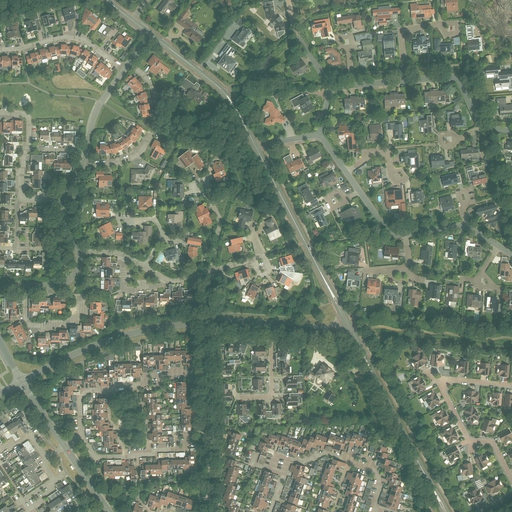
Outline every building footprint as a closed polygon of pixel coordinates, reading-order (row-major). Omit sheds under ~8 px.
[(176,6),(172,3),(171,2),(172,0),(164,0),(157,10),(163,15),(168,8),(172,11),(176,6)] [(204,35),(197,29),(196,29),(193,27),(193,26),(187,21),(185,20),(189,14),(187,13),(196,0),(191,0),(184,10),(183,10),(175,22),(186,30),(184,33),(188,37),(189,36),(198,43),(204,35)] [(231,0),(218,0),(218,1),(230,10),(235,3),(231,0)] [(445,0),(444,0),(445,5),(445,6),(446,6),(446,11),(457,10),(456,0),(445,0)] [(272,2),(264,3),(265,7),(267,19),(270,22),(271,23),(271,24),(274,27),(274,26),(275,27),(276,32),(277,32),(278,32),(278,34),(280,36),(283,33),(283,32),(283,31),(284,31),(283,23),(281,22),(280,21),(281,20),(278,18),(277,18),(274,15),(273,11),(272,2)] [(416,14),(416,18),(431,17),(430,10),(426,10),(426,7),(418,8),(418,4),(410,5),(410,12),(412,12),(412,15),(416,14)] [(373,17),(377,16),(377,22),(382,21),(382,25),(385,25),(385,21),(390,21),(389,17),(390,17),(390,15),(401,14),(400,8),(390,9),(390,6),(378,7),(378,10),(372,11),(373,17)] [(73,8),(63,10),(67,25),(72,24),(71,20),(76,19),(73,8)] [(28,32),(37,30),(38,30),(36,24),(40,23),(39,19),(40,18),(39,15),(38,15),(36,10),(29,12),(31,21),(25,23),(28,32)] [(84,19),(82,22),(83,24),(85,24),(86,24),(87,23),(91,26),(90,27),(91,28),(93,30),(94,30),(100,22),(100,21),(99,19),(97,20),(96,19),(98,17),(94,13),(92,16),(91,15),(91,13),(86,10),(84,12),(85,13),(83,15),(84,16),(83,18),(84,19)] [(360,23),(359,14),(336,18),(337,25),(353,22),(354,28),(357,27),(358,29),(363,28),(362,23),(360,23)] [(49,15),(41,17),(44,28),(51,26),(51,25),(57,23),(55,15),(49,17),(49,15)] [(316,25),(314,25),(311,26),(312,32),(317,31),(317,29),(322,29),(323,38),(328,37),(327,28),(329,27),(328,20),(316,22),(316,25)] [(8,32),(6,33),(8,39),(14,37),(16,37),(16,39),(20,37),(18,27),(20,27),(20,26),(19,23),(18,21),(9,24),(10,27),(9,28),(7,28),(8,32)] [(103,25),(98,32),(102,34),(101,35),(107,39),(111,34),(114,36),(118,31),(117,30),(113,27),(112,27),(110,29),(107,27),(107,28),(103,25)] [(473,25),(466,26),(468,52),(479,51),(482,51),(481,39),(481,38),(478,38),(474,38),(473,30),(475,29),(473,25)] [(239,45),(242,41),(244,42),(251,33),(244,28),(240,33),(238,32),(232,40),(239,45)] [(120,35),(117,39),(115,37),(111,42),(118,47),(120,45),(125,48),(131,39),(126,36),(124,38),(120,35)] [(294,41),(290,36),(283,42),(288,47),(294,41)] [(388,36),(383,37),(383,38),(383,41),(384,55),(394,54),(393,36),(388,36)] [(417,41),(412,42),(413,50),(414,50),(414,54),(420,54),(420,50),(426,49),(426,53),(430,52),(429,49),(430,49),(429,46),(430,46),(429,40),(426,40),(426,38),(426,37),(417,38),(417,41)] [(440,39),(434,40),(435,51),(441,50),(441,55),(447,55),(447,53),(450,53),(453,53),(453,43),(440,44),(440,39)] [(370,40),(362,41),(364,51),(358,52),(359,62),(365,61),(365,59),(372,58),(370,50),(372,49),(370,40)] [(66,55),(66,54),(67,47),(67,45),(61,45),(61,47),(55,48),(57,55),(61,54),(60,55),(66,55)] [(76,57),(76,55),(78,49),(79,48),(73,46),(73,47),(67,47),(66,54),(70,54),(70,55),(76,57)] [(57,56),(57,55),(55,48),(55,47),(49,48),(49,50),(45,51),(47,57),(51,56),(51,58),(57,56)] [(221,61),(218,64),(222,67),(225,69),(231,74),(233,70),(238,64),(235,62),(236,62),(232,60),(231,60),(228,58),(231,54),(232,55),(236,51),(231,47),(228,51),(228,52),(223,59),(223,60),(222,61),(221,61)] [(326,49),(325,49),(326,55),(328,54),(331,54),(334,56),(330,58),(331,59),(327,62),(330,67),(342,65),(341,54),(336,51),(332,48),(326,49)] [(47,59),(47,57),(45,51),(45,49),(39,51),(39,52),(35,53),(37,60),(41,59),(42,60),(47,59)] [(78,49),(76,55),(80,57),(79,58),(84,61),(85,60),(89,55),(90,53),(85,50),(84,51),(78,49)] [(35,53),(30,55),(30,56),(26,57),(28,64),(32,63),(32,64),(38,63),(37,60),(35,53)] [(87,63),(92,67),(96,62),(98,59),(93,56),(92,57),(89,55),(85,60),(88,62),(87,63)] [(258,66),(259,68),(257,69),(263,82),(262,82),(263,85),(273,84),(273,81),(271,81),(264,69),(274,60),(269,55),(259,64),(260,65),(258,66)] [(161,63),(162,62),(154,56),(148,64),(151,67),(149,70),(156,75),(160,70),(166,74),(169,70),(161,63)] [(2,58),(2,66),(8,66),(8,65),(12,65),(12,58),(8,58),(8,57),(2,57),(2,58)] [(18,65),(22,65),(22,58),(18,58),(18,57),(12,57),(12,58),(12,65),(12,66),(18,66),(18,65)] [(304,64),(302,61),(291,68),(293,71),(294,71),(297,76),(307,70),(304,65),(304,64)] [(94,71),(99,74),(105,67),(100,63),(99,64),(96,62),(92,67),(95,69),(94,71)] [(105,67),(99,74),(104,78),(105,77),(108,79),(112,74),(109,71),(110,70),(105,67)] [(495,81),(496,87),(508,86),(507,78),(511,77),(511,73),(511,72),(500,73),(499,67),(486,68),(486,74),(495,74),(495,75),(500,75),(500,81),(495,81)] [(127,84),(131,89),(138,82),(134,77),(133,79),(130,75),(125,80),(128,83),(127,84)] [(199,104),(204,97),(206,94),(201,90),(199,93),(196,91),(200,85),(196,82),(194,85),(185,78),(180,85),(189,92),(186,95),(199,104)] [(142,86),(138,82),(131,89),(135,93),(136,92),(138,96),(144,93),(141,87),(142,86)] [(434,90),(435,103),(445,102),(445,103),(449,102),(449,93),(444,93),(444,91),(438,92),(438,89),(434,90)] [(431,103),(435,103),(434,90),(430,90),(430,92),(424,93),(425,103),(431,103)] [(140,101),(141,105),(147,104),(146,98),(148,97),(145,92),(144,93),(138,96),(136,96),(139,102),(140,101)] [(385,107),(395,106),(394,93),(390,94),(390,96),(384,96),(385,107)] [(398,93),(394,93),(395,106),(405,105),(404,95),(398,95),(398,93)] [(358,96),(354,97),(355,109),(365,108),(364,98),(358,99),(358,96)] [(299,102),(297,97),(290,101),(294,108),(300,105),(303,111),(308,109),(309,111),(313,108),(307,97),(299,102)] [(345,110),(355,109),(354,97),(350,97),(350,99),(344,100),(345,110)] [(506,106),(505,101),(505,98),(496,99),(496,107),(499,106),(500,116),(511,114),(511,110),(511,105),(506,106)] [(267,112),(269,111),(272,116),(271,116),(271,117),(266,120),(265,124),(268,125),(271,124),(273,124),(274,122),(277,121),(278,122),(281,123),(283,122),(285,117),(280,115),(278,111),(275,110),(271,103),(267,102),(266,106),(264,107),(263,110),(267,112)] [(149,104),(147,104),(141,105),(139,105),(140,111),(142,111),(142,115),(149,114),(148,110),(150,110),(149,104)] [(451,119),(451,122),(451,126),(462,125),(462,119),(461,119),(461,114),(455,114),(454,112),(447,112),(447,119),(451,119)] [(431,132),(431,126),(434,126),(433,116),(427,116),(427,121),(420,121),(420,127),(424,127),(424,133),(431,132)] [(11,127),(11,132),(23,132),(23,121),(15,121),(15,127),(11,127)] [(400,122),(390,123),(387,124),(388,130),(394,130),(394,139),(403,138),(403,135),(404,135),(404,134),(403,134),(402,125),(401,125),(400,122)] [(11,127),(11,123),(3,123),(3,128),(0,128),(0,133),(11,134),(11,132),(11,127)] [(355,150),(354,130),(353,126),(348,126),(348,130),(347,131),(347,124),(339,124),(339,129),(338,129),(338,137),(345,136),(345,137),(348,137),(349,150),(355,150)] [(143,129),(137,125),(135,128),(134,127),(130,132),(138,138),(141,133),(140,132),(143,129)] [(369,126),(370,134),(366,135),(367,141),(370,140),(370,141),(378,140),(377,132),(381,132),(380,125),(369,126)] [(64,134),(63,142),(64,142),(64,145),(66,145),(66,144),(69,144),(69,145),(72,145),(72,147),(75,147),(75,144),(75,137),(75,131),(70,131),(70,132),(70,134),(64,134)] [(52,145),(52,141),(52,133),(49,133),(49,132),(40,132),(40,140),(46,140),(46,142),(49,142),(49,145),(52,145)] [(128,138),(124,140),(128,146),(133,142),(135,143),(138,138),(130,132),(127,137),(128,138)] [(61,133),(52,133),(52,141),(57,141),(57,144),(60,144),(60,146),(64,146),(64,145),(64,142),(63,142),(64,134),(61,134),(61,133)] [(129,147),(128,146),(124,140),(123,139),(119,142),(119,144),(116,145),(115,145),(118,151),(123,150),(124,151),(129,147)] [(154,150),(153,152),(151,157),(156,160),(160,152),(164,155),(166,151),(160,147),(162,144),(155,140),(151,148),(154,150)] [(5,145),(5,154),(13,154),(14,149),(16,149),(16,146),(18,146),(18,143),(6,142),(6,145),(5,145)] [(110,147),(106,147),(106,153),(112,153),(113,155),(118,153),(118,151),(115,145),(116,145),(115,143),(109,146),(110,147)] [(100,147),(96,147),(96,154),(100,154),(100,155),(106,155),(106,153),(106,147),(106,145),(100,146),(100,147)] [(467,151),(460,151),(461,159),(471,158),(471,161),(477,160),(477,157),(478,157),(478,150),(473,150),(473,147),(467,148),(467,151)] [(317,159),(321,156),(317,149),(314,151),(313,150),(307,154),(309,157),(306,159),(309,165),(313,163),(312,161),(316,158),(317,159)] [(206,162),(203,164),(196,155),(193,157),(188,151),(178,159),(186,168),(193,163),(199,171),(208,164),(206,162)] [(51,156),(45,156),(45,158),(43,158),(43,161),(45,161),(45,164),(54,164),(54,160),(54,153),(51,153),(51,156)] [(406,166),(415,165),(415,168),(420,168),(419,155),(417,156),(417,153),(405,154),(405,157),(400,157),(401,163),(405,163),(406,166)] [(17,154),(13,154),(5,154),(5,157),(4,157),(4,166),(12,166),(12,160),(15,160),(15,157),(17,157),(17,154)] [(28,166),(28,171),(34,172),(34,171),(39,171),(41,171),(42,162),(43,155),(36,155),(35,162),(31,162),(30,162),(30,165),(30,166),(28,166)] [(289,155),(283,158),(290,173),(292,176),(296,174),(294,171),(299,169),(300,171),(304,169),(299,159),(292,162),(289,155)] [(449,168),(448,162),(444,162),(443,156),(437,156),(437,155),(430,156),(431,165),(438,165),(438,166),(444,165),(444,168),(449,168)] [(60,168),(63,168),(63,158),(60,157),(60,156),(57,156),(57,160),(54,160),(54,164),(54,168),(54,170),(60,171),(60,168)] [(66,158),(63,158),(63,168),(63,171),(71,171),(71,168),(72,168),(72,160),(72,158),(69,158),(66,158)] [(215,162),(214,163),(212,167),(215,174),(213,175),(217,182),(222,180),(221,178),(226,175),(223,170),(224,170),(220,162),(215,162)] [(147,165),(144,171),(142,171),(142,170),(131,170),(131,184),(139,184),(139,178),(150,178),(154,169),(147,165)] [(466,168),(467,174),(469,180),(472,180),(473,186),(483,184),(483,183),(486,182),(485,175),(479,176),(478,172),(474,172),(473,170),(472,167),(466,168)] [(378,184),(382,184),(381,168),(376,168),(376,170),(372,170),(373,171),(368,172),(368,179),(369,179),(369,181),(370,181),(372,181),(372,184),(378,184)] [(0,180),(7,181),(7,180),(7,175),(10,175),(10,172),(12,172),(12,169),(0,169),(0,172),(0,171),(0,180)] [(41,171),(39,171),(34,171),(34,172),(34,177),(32,177),(32,180),(42,180),(43,171),(41,171)] [(103,172),(97,172),(96,178),(99,178),(99,187),(104,187),(104,186),(111,186),(111,176),(103,176),(103,172)] [(319,179),(320,180),(323,188),(332,183),(333,184),(338,182),(334,172),(319,179)] [(460,175),(458,175),(456,176),(455,174),(442,178),(444,186),(457,183),(457,184),(461,183),(460,175)] [(0,192),(3,192),(7,192),(7,187),(9,187),(12,187),(12,184),(12,180),(7,180),(7,181),(0,180),(0,192)] [(42,189),(42,180),(32,180),(32,183),(34,183),(34,189),(42,189)] [(167,188),(168,188),(173,188),(173,197),(183,197),(183,186),(174,186),(174,181),(167,180),(167,188)] [(314,199),(308,188),(306,184),(299,188),(306,204),(309,202),(311,205),(318,202),(316,198),(314,199)] [(422,191),(419,191),(411,192),(411,190),(408,190),(409,202),(411,202),(412,204),(423,203),(422,191)] [(403,204),(402,197),(398,197),(398,191),(385,192),(387,207),(391,207),(391,209),(399,208),(400,221),(406,220),(405,203),(403,204)] [(15,196),(15,192),(7,192),(3,192),(3,195),(2,195),(2,204),(10,204),(10,198),(12,198),(12,195),(15,196)] [(451,196),(444,198),(440,199),(441,205),(443,205),(444,212),(454,209),(451,196)] [(151,197),(139,197),(139,209),(151,209),(151,197)] [(109,204),(97,204),(96,216),(109,217),(109,204)] [(207,209),(205,209),(203,205),(195,209),(197,213),(196,214),(201,224),(203,223),(204,226),(211,223),(210,219),(211,218),(207,209)] [(496,216),(493,215),(497,208),(493,205),(490,206),(489,208),(487,207),(485,207),(483,209),(481,208),(478,209),(476,213),(481,216),(483,213),(488,216),(486,219),(489,221),(487,224),(494,228),(497,221),(494,220),(496,216)] [(325,213),(322,206),(309,213),(311,216),(314,222),(317,220),(320,227),(327,223),(323,215),(325,213)] [(29,209),(29,211),(29,217),(37,218),(38,207),(34,207),(34,209),(29,209)] [(41,207),(38,207),(37,218),(43,218),(43,222),(48,222),(48,211),(46,211),(46,210),(41,209),(41,207)] [(339,214),(343,221),(351,217),(353,221),(362,217),(357,207),(353,209),(352,208),(349,210),(349,209),(339,214)] [(243,229),(245,221),(248,222),(248,221),(250,221),(252,213),(242,210),(241,214),(239,214),(238,218),(240,219),(239,225),(237,225),(236,227),(243,229)] [(0,222),(2,223),(7,223),(14,223),(14,220),(11,220),(12,217),(9,217),(9,211),(1,211),(1,220),(0,219),(0,222)] [(20,213),(20,221),(29,222),(29,217),(29,211),(26,211),(26,213),(20,213)] [(179,227),(180,215),(168,215),(168,223),(171,223),(171,227),(179,227)] [(269,229),(266,230),(266,232),(266,233),(267,236),(269,236),(271,241),(281,236),(272,218),(265,222),(269,229)] [(0,234),(8,234),(8,235),(12,235),(12,231),(9,231),(9,228),(7,228),(7,223),(2,223),(0,222),(0,234)] [(112,227),(110,223),(99,228),(102,234),(101,234),(103,238),(111,235),(112,237),(116,237),(116,240),(122,240),(122,233),(116,233),(114,230),(113,231),(111,227),(112,227)] [(145,226),(145,232),(139,232),(139,233),(132,233),(132,236),(131,236),(131,239),(139,239),(139,244),(147,244),(147,236),(151,236),(151,226),(145,226)] [(33,235),(32,238),(43,238),(43,229),(35,229),(35,235),(33,235)] [(8,234),(0,234),(0,243),(0,246),(12,246),(12,243),(10,243),(10,240),(8,240),(8,235),(8,234)] [(187,252),(189,258),(198,256),(197,252),(197,248),(194,248),(195,245),(200,246),(202,239),(193,237),(193,239),(188,238),(187,244),(190,244),(189,247),(188,247),(187,252)] [(242,237),(230,240),(232,246),(228,247),(229,253),(241,251),(240,244),(243,243),(242,237)] [(43,247),(43,238),(32,238),(32,241),(35,241),(35,247),(43,247)] [(448,250),(448,253),(448,258),(456,258),(457,245),(454,245),(455,241),(446,241),(445,250),(448,250)] [(465,243),(465,252),(465,255),(468,255),(468,256),(474,256),(474,260),(480,260),(481,248),(473,248),(473,244),(465,243)] [(425,264),(430,264),(432,247),(423,246),(421,259),(425,260),(425,264)] [(399,248),(385,247),(384,256),(398,257),(399,248)] [(164,252),(167,262),(176,260),(177,263),(182,262),(179,249),(176,250),(175,248),(164,252)] [(359,253),(360,253),(361,249),(348,248),(348,252),(345,251),(344,258),(343,259),(342,260),(342,262),(342,264),(343,265),(345,265),(346,265),(348,264),(358,265),(359,253)] [(33,257),(33,261),(33,265),(42,266),(42,265),(48,265),(49,259),(45,259),(45,253),(42,252),(42,255),(39,255),(39,257),(33,257)] [(7,268),(16,269),(16,260),(10,260),(10,258),(7,258),(7,255),(4,255),(4,257),(4,265),(4,267),(7,267),(7,268)] [(284,266),(286,271),(294,273),(294,272),(292,263),(294,263),(291,255),(278,260),(280,267),(284,266)] [(21,260),(16,260),(16,269),(24,269),(25,258),(21,258),(21,260)] [(33,269),(33,265),(33,261),(28,261),(28,258),(25,258),(24,269),(27,269),(27,270),(28,271),(30,271),(31,270),(31,269),(33,269)] [(102,267),(105,267),(105,266),(116,267),(117,264),(110,263),(110,258),(102,258),(102,267)] [(509,265),(501,264),(500,276),(506,276),(506,281),(511,282),(511,270),(508,270),(509,265)] [(104,269),(104,272),(104,278),(105,278),(112,278),(112,273),(115,273),(115,270),(117,270),(117,267),(116,267),(105,266),(105,267),(105,269),(104,269)] [(251,276),(248,269),(235,273),(237,281),(242,279),(244,285),(245,285),(250,280),(249,277),(251,276)] [(284,276),(280,274),(276,281),(289,287),(292,280),(298,283),(303,274),(294,273),(286,271),(284,276)] [(354,273),(348,272),(347,286),(359,287),(360,278),(354,278),(354,273)] [(117,278),(112,278),(105,278),(105,281),(104,281),(104,284),(102,284),(101,285),(101,289),(102,290),(104,290),(112,290),(112,284),(115,284),(115,281),(117,281),(117,278)] [(366,293),(374,294),(378,294),(379,280),(369,279),(368,286),(367,286),(366,293)] [(249,291),(246,296),(249,298),(249,297),(253,299),(257,292),(258,290),(260,286),(250,281),(246,286),(248,287),(246,289),(249,291)] [(264,287),(265,291),(263,291),(263,297),(265,297),(267,296),(269,300),(276,297),(276,295),(282,293),(283,292),(279,287),(273,289),(272,284),(267,285),(267,286),(264,287)] [(427,291),(426,299),(429,299),(430,298),(434,298),(438,299),(439,291),(441,291),(441,285),(437,285),(436,285),(436,286),(435,286),(430,286),(430,291),(427,291)] [(190,291),(184,291),(184,299),(196,299),(196,286),(193,286),(193,289),(190,289),(190,291)] [(458,291),(459,287),(447,286),(445,305),(450,306),(451,301),(457,302),(458,291)] [(384,300),(394,301),(396,301),(395,305),(400,305),(401,294),(397,294),(397,288),(385,287),(384,300)] [(184,288),(178,288),(178,293),(173,293),(172,293),(172,301),(181,301),(181,300),(184,300),(184,299),(184,291),(184,288)] [(172,301),(172,293),(173,293),(173,290),(166,290),(166,295),(160,294),(160,303),(169,303),(169,302),(172,302),(172,301)] [(412,297),(411,305),(418,306),(418,299),(420,299),(421,291),(416,291),(416,290),(409,290),(408,297),(412,297)] [(151,297),(146,297),(145,305),(146,305),(154,306),(154,305),(157,305),(158,293),(154,293),(154,295),(151,295),(151,297)] [(138,299),(134,299),(134,307),(143,307),(143,310),(146,310),(146,305),(145,305),(146,297),(146,294),(140,294),(139,297),(138,297),(138,299)] [(481,296),(468,295),(466,306),(482,308),(482,304),(480,304),(481,296)] [(39,301),(39,308),(50,308),(50,305),(50,303),(47,303),(47,298),(45,298),(45,296),(43,296),(43,298),(40,298),(39,301)] [(53,305),(50,305),(50,308),(65,309),(65,304),(60,304),(60,299),(57,299),(57,296),(55,296),(55,299),(53,298),(53,305)] [(134,308),(134,307),(134,299),(134,296),(131,296),(131,299),(128,298),(128,301),(122,301),(122,305),(118,305),(118,312),(122,312),(122,309),(131,309),(131,308),(134,308)] [(497,297),(487,297),(486,307),(495,308),(494,312),(498,312),(499,304),(496,304),(497,297)] [(8,299),(6,299),(5,309),(8,309),(16,309),(16,304),(16,303),(16,302),(16,299),(8,299)] [(39,308),(39,301),(36,301),(37,299),(34,299),(34,301),(32,301),(32,308),(28,308),(28,311),(39,312),(39,308)] [(97,310),(97,313),(103,313),(104,312),(100,312),(101,303),(90,303),(90,310),(97,310)] [(19,317),(19,315),(19,309),(16,309),(8,309),(8,313),(8,320),(11,320),(19,320),(19,317)] [(93,316),(93,321),(93,324),(95,324),(95,326),(96,329),(103,329),(103,324),(103,314),(106,314),(103,313),(97,313),(97,316),(93,316)] [(10,327),(7,328),(8,329),(11,328),(15,336),(24,331),(21,325),(20,325),(19,322),(13,325),(10,327)] [(80,331),(80,334),(91,334),(91,324),(83,324),(83,331),(80,331)] [(70,327),(70,336),(70,337),(80,337),(80,334),(77,334),(77,327),(70,327)] [(28,338),(24,331),(15,336),(20,345),(23,344),(30,340),(29,337),(28,338)] [(67,331),(62,331),(59,331),(59,334),(59,341),(70,341),(70,337),(70,336),(67,336),(67,331)] [(59,344),(59,341),(59,334),(52,334),(52,341),(49,341),(49,342),(49,344),(59,344)] [(49,352),(49,344),(49,342),(46,342),(46,337),(38,336),(38,347),(44,347),(43,349),(47,349),(47,352),(49,352)] [(244,354),(247,347),(242,347),(242,345),(230,344),(230,347),(228,347),(228,352),(239,353),(242,353),(242,354),(244,354)] [(283,360),(287,360),(286,346),(281,346),(281,347),(278,347),(278,354),(276,354),(276,360),(283,360)] [(251,355),(251,360),(259,360),(259,356),(265,356),(265,353),(266,353),(265,347),(255,348),(255,355),(251,355)] [(427,360),(423,354),(420,356),(419,354),(412,358),(413,360),(409,362),(413,369),(417,366),(418,368),(425,364),(424,362),(427,360)] [(439,365),(444,365),(444,358),(440,357),(440,355),(432,355),(431,366),(439,367),(439,365)] [(220,369),(221,375),(231,375),(231,369),(233,369),(233,366),(236,366),(236,364),(241,364),(243,360),(239,360),(234,360),(234,364),(231,364),(227,364),(228,366),(222,366),(222,369),(220,369)] [(256,365),(256,372),(266,372),(266,366),(265,366),(265,363),(259,363),(259,360),(251,360),(251,365),(256,365)] [(287,360),(283,360),(276,360),(276,367),(278,367),(278,373),(281,373),(281,375),(287,374),(287,373),(289,373),(289,367),(287,367),(287,360)] [(460,363),(456,363),(455,371),(460,371),(460,373),(467,374),(468,362),(460,361),(460,363)] [(488,375),(489,364),(481,363),(481,365),(477,365),(476,373),(481,373),(480,375),(488,375)] [(316,375),(309,371),(305,376),(310,379),(311,377),(314,380),(316,377),(325,383),(328,378),(330,380),(334,375),(332,374),(333,373),(329,370),(330,370),(326,367),(325,368),(322,365),(316,375)] [(508,377),(509,366),(501,365),(501,367),(497,367),(496,374),(500,375),(500,377),(508,377)] [(257,380),(253,380),(253,391),(259,390),(259,389),(262,389),(262,383),(264,383),(264,376),(256,376),(257,380)] [(287,383),(286,383),(286,388),(297,388),(297,382),(303,382),(302,376),(301,376),(293,376),(293,379),(287,380),(287,383)] [(412,381),(407,383),(409,387),(412,386),(415,391),(417,390),(419,394),(425,390),(424,387),(425,386),(422,379),(420,380),(418,376),(411,380),(412,381)] [(71,381),(68,381),(68,387),(77,387),(77,385),(81,385),(81,381),(79,381),(79,377),(71,377),(71,381)] [(218,389),(219,401),(223,401),(227,401),(231,401),(232,400),(232,395),(231,395),(230,392),(228,392),(228,389),(228,384),(221,384),(221,389),(218,389)] [(432,409),(439,405),(438,402),(439,401),(436,394),(434,395),(432,391),(425,395),(426,396),(421,398),(423,403),(426,401),(429,407),(431,406),(432,409)] [(474,401),(478,402),(479,394),(475,394),(475,392),(467,391),(467,393),(463,392),(462,400),(467,401),(466,403),(474,403),(474,401)] [(328,392),(324,398),(331,402),(335,396),(328,392)] [(294,397),(290,397),(287,397),(288,401),(286,401),(286,406),(297,406),(297,399),(302,399),(302,393),(294,393),(294,397)] [(493,403),(493,405),(501,406),(502,394),(494,394),(494,395),(489,395),(489,403),(493,403)] [(269,419),(269,412),(265,412),(265,405),(262,405),(262,404),(256,405),(257,415),(264,415),(264,419),(269,419)] [(269,412),(269,419),(274,419),(274,415),(281,415),(281,404),(275,404),(275,405),(272,405),(272,411),(269,412)] [(243,405),(237,405),(238,416),(243,416),(243,421),(244,423),(250,422),(250,412),(246,412),(246,406),(243,406),(243,405)] [(466,414),(465,414),(468,421),(470,421),(472,425),(479,421),(477,417),(478,416),(475,409),(473,410),(471,407),(464,411),(466,414)] [(19,414),(15,417),(17,420),(23,430),(24,432),(26,431),(24,429),(25,428),(24,427),(26,425),(24,422),(27,420),(24,416),(27,414),(24,409),(21,411),(18,414),(19,414)] [(441,409),(434,413),(435,414),(430,416),(433,420),(435,419),(438,424),(440,424),(442,427),(449,423),(447,420),(448,419),(445,412),(443,413),(441,409)] [(22,430),(23,430),(17,420),(15,417),(11,420),(13,423),(18,430),(20,429),(21,430),(22,430)] [(489,431),(494,433),(496,425),(495,425),(496,420),(492,418),(491,421),(485,419),(481,430),(489,433),(489,431)] [(0,427),(6,436),(5,437),(6,438),(8,437),(6,434),(7,434),(6,432),(8,431),(6,428),(3,424),(2,422),(0,422),(0,427)] [(13,423),(10,425),(16,435),(15,435),(16,437),(18,436),(17,433),(17,432),(18,430),(13,423)] [(6,428),(8,431),(11,435),(13,434),(14,435),(15,435),(16,435),(10,425),(6,428)] [(451,427),(444,430),(444,431),(440,434),(442,438),(445,437),(447,442),(449,441),(451,444),(458,441),(456,438),(458,437),(454,430),(453,431),(451,427)] [(511,441),(511,440),(510,437),(511,436),(508,430),(498,435),(502,442),(503,441),(505,445),(511,441)] [(231,436),(230,438),(239,440),(241,435),(228,431),(227,434),(231,436)] [(363,437),(360,446),(363,447),(365,443),(367,444),(368,439),(370,440),(372,436),(364,433),(364,434),(363,437)] [(351,438),(349,446),(352,447),(353,443),(355,444),(358,436),(357,435),(353,434),(351,438)] [(264,443),(273,446),(274,443),(279,445),(282,436),(276,435),(275,437),(270,435),(268,439),(266,438),(264,443)] [(282,451),(281,454),(283,454),(284,451),(285,450),(285,449),(286,448),(286,447),(289,448),(292,440),(292,439),(293,436),(288,435),(287,437),(287,438),(284,447),(282,451)] [(315,439),(312,447),(315,448),(316,446),(317,444),(319,445),(321,437),(320,436),(316,435),(315,439)] [(329,435),(327,443),(332,445),(335,437),(330,435),(329,435)] [(282,436),(279,445),(284,447),(287,438),(286,438),(282,436)] [(345,440),(342,449),(345,450),(347,446),(349,446),(351,438),(346,436),(346,437),(345,440)] [(309,441),(306,450),(309,451),(310,447),(312,447),(315,439),(310,437),(310,438),(309,441)] [(321,437),(319,445),(321,446),(320,449),(323,450),(323,449),(327,438),(326,438),(322,437),(321,437)] [(238,445),(239,441),(239,440),(230,438),(229,443),(237,446),(238,445)] [(340,438),(336,451),(339,452),(340,448),(342,449),(345,440),(340,438)] [(302,443),(299,452),(302,453),(304,449),(306,450),(309,441),(303,439),(303,440),(302,443)] [(292,440),(289,448),(291,449),(289,453),(293,454),(297,442),(293,440),(292,440)] [(259,446),(259,447),(267,450),(268,448),(272,449),(273,446),(264,443),(260,442),(259,446)] [(297,442),(293,454),(296,455),(297,451),(299,452),(302,443),(297,442)] [(229,443),(227,448),(235,451),(237,451),(236,451),(238,452),(240,446),(238,446),(237,446),(229,443)] [(372,447),(374,448),(376,448),(375,450),(384,453),(386,454),(387,450),(387,449),(385,448),(373,444),(372,447)] [(13,450),(18,457),(29,450),(29,451),(31,450),(29,447),(27,449),(27,448),(25,449),(24,447),(21,449),(19,447),(13,450)] [(257,452),(259,453),(265,455),(268,456),(271,457),(272,456),(269,454),(268,454),(266,453),(267,450),(259,447),(257,452)] [(444,452),(445,454),(444,455),(444,456),(444,457),(445,457),(445,458),(446,458),(447,458),(450,463),(450,464),(451,464),(452,464),(452,463),(453,463),(453,462),(452,462),(459,458),(457,454),(459,454),(455,447),(444,452)] [(221,452),(234,456),(235,451),(236,452),(236,451),(237,451),(235,451),(227,448),(226,450),(222,448),(221,452)] [(196,449),(190,449),(190,456),(188,456),(189,465),(189,469),(189,470),(190,470),(190,469),(196,469),(196,449)] [(29,451),(29,450),(18,457),(20,460),(29,455),(28,453),(29,452),(29,451)] [(375,450),(374,453),(378,455),(377,457),(386,460),(388,455),(387,454),(386,454),(384,453),(375,450)] [(34,458),(36,457),(35,455),(32,456),(30,457),(29,455),(20,460),(17,462),(18,464),(21,462),(23,464),(34,457),(34,458)] [(490,462),(486,455),(482,457),(482,456),(475,459),(480,469),(487,466),(486,464),(490,462)] [(34,457),(23,464),(25,468),(30,465),(34,462),(33,460),(34,459),(34,458),(34,457)] [(224,457),(223,461),(227,462),(226,464),(235,467),(237,462),(224,457)] [(377,457),(376,460),(380,461),(380,463),(379,463),(377,466),(379,466),(381,467),(382,464),(383,464),(388,466),(393,468),(394,463),(391,461),(389,461),(386,460),(377,457)] [(331,465),(340,468),(340,466),(344,467),(346,464),(333,460),(331,465)] [(462,480),(467,479),(466,476),(473,475),(470,463),(463,465),(463,466),(459,467),(460,475),(461,475),(462,480)] [(226,464),(225,467),(229,469),(228,471),(237,474),(237,473),(239,468),(238,468),(235,467),(226,464)] [(326,468),(325,469),(334,472),(335,470),(339,471),(340,468),(331,465),(327,464),(326,468)] [(383,464),(382,468),(385,469),(385,471),(393,473),(395,468),(394,468),(393,468),(388,466),(383,464)] [(31,467),(30,465),(25,468),(21,471),(24,475),(34,467),(35,468),(37,467),(35,465),(33,467),(33,466),(31,467)] [(291,465),(290,469),(303,473),(305,469),(305,468),(296,465),(296,467),(291,465)] [(26,478),(35,472),(34,470),(35,470),(35,469),(35,468),(34,467),(24,475),(26,478)] [(290,469),(289,472),(293,473),(293,475),(302,478),(303,473),(290,469)] [(224,472),(223,475),(235,479),(236,478),(237,474),(228,471),(227,473),(224,472)] [(264,472),(263,476),(272,479),(273,475),(273,474),(265,471),(264,472)] [(385,471),(384,474),(387,475),(387,477),(396,480),(397,475),(397,474),(393,473),(385,471)] [(36,474),(35,472),(26,478),(29,482),(39,475),(40,476),(42,475),(41,473),(38,474),(36,474)] [(348,473),(347,476),(360,480),(361,476),(361,475),(353,472),(352,474),(348,473)] [(323,475),(322,479),(331,482),(332,477),(324,474),(323,475)] [(40,476),(39,475),(29,482),(31,486),(32,485),(34,488),(38,485),(36,483),(40,480),(39,478),(40,477),(40,476)] [(223,475),(223,477),(226,478),(225,481),(234,484),(237,485),(239,480),(236,479),(235,479),(223,475)] [(293,475),(292,478),(293,479),(296,480),(295,481),(304,484),(304,483),(305,479),(302,478),(293,475)] [(263,477),(261,482),(276,487),(277,483),(271,481),(272,479),(263,476),(263,477)] [(347,476),(346,479),(350,481),(349,483),(358,485),(359,486),(360,486),(362,481),(360,480),(347,476)] [(387,477),(386,480),(390,482),(389,483),(398,486),(400,487),(402,482),(400,481),(399,481),(396,480),(387,477)] [(322,480),(320,484),(324,486),(333,488),(334,485),(330,484),(331,482),(322,479),(322,480)] [(483,487),(481,483),(479,479),(477,480),(474,482),(478,489),(483,487)] [(503,487),(500,480),(496,482),(495,480),(488,483),(489,485),(486,487),(489,494),(492,492),(493,494),(500,490),(499,489),(503,487)] [(225,481),(224,484),(228,485),(227,487),(236,490),(236,489),(238,485),(237,485),(234,484),(225,481)] [(259,481),(257,486),(259,487),(260,487),(268,490),(269,488),(271,488),(275,490),(276,487),(261,482),(259,481)] [(295,481),(293,487),(302,489),(302,488),(304,484),(295,481)] [(343,486),(348,488),(359,491),(360,486),(359,486),(358,485),(349,483),(348,485),(347,485),(346,485),(343,484),(343,486)] [(389,483),(388,487),(392,488),(391,490),(400,493),(400,492),(402,487),(400,487),(398,486),(389,483)] [(63,486),(62,484),(60,486),(62,488),(61,489),(62,490),(60,491),(63,496),(65,499),(66,501),(70,498),(62,487),(63,486)] [(63,486),(62,487),(70,498),(76,494),(70,485),(68,486),(66,487),(65,488),(65,486),(64,487),(63,486)] [(323,490),(323,491),(335,495),(335,492),(332,491),(333,488),(324,486),(323,490)] [(343,486),(342,488),(343,488),(344,489),(345,489),(347,490),(346,493),(355,496),(355,495),(357,496),(359,491),(348,488),(343,486)] [(223,489),(222,491),(234,495),(236,490),(227,487),(227,490),(223,489)] [(258,491),(258,492),(269,496),(270,494),(269,493),(267,493),(268,490),(260,487),(259,487),(258,491)] [(293,487),(292,492),(300,495),(302,490),(302,489),(293,487)] [(391,490),(390,495),(398,498),(400,498),(400,499),(402,499),(404,494),(401,493),(400,493),(391,490)] [(474,503),(481,500),(480,498),(483,497),(480,490),(477,491),(476,490),(469,493),(470,495),(466,497),(469,504),(473,502),(474,503)] [(168,502),(170,503),(173,494),(174,493),(173,493),(172,494),(168,492),(168,491),(167,493),(168,493),(167,496),(164,505),(167,506),(168,502)] [(222,491),(221,493),(225,495),(224,497),(233,500),(234,496),(234,495),(222,491)] [(292,492),(290,497),(299,500),(299,499),(300,495),(292,492)] [(346,493),(345,496),(349,497),(348,499),(357,502),(357,501),(359,497),(357,496),(355,495),(355,496),(346,493)] [(60,508),(64,506),(58,496),(59,495),(58,494),(55,495),(57,497),(56,498),(57,499),(55,501),(60,508)] [(149,508),(151,509),(155,497),(155,496),(149,494),(149,495),(150,495),(149,497),(148,497),(146,502),(147,502),(147,504),(150,505),(149,508)] [(170,503),(175,504),(179,495),(178,494),(178,495),(173,494),(170,503)] [(59,495),(58,496),(64,506),(65,508),(68,506),(69,505),(66,501),(65,499),(63,496),(61,497),(60,496),(59,496),(59,495)] [(161,495),(160,499),(157,507),(157,509),(160,510),(162,504),(164,505),(167,496),(161,495)] [(388,495),(388,496),(388,497),(389,497),(388,500),(396,503),(398,503),(398,504),(399,504),(400,499),(399,498),(398,498),(390,495),(388,495)] [(155,496),(155,497),(151,509),(154,510),(155,506),(157,507),(160,499),(156,497),(155,496)] [(320,500),(319,501),(328,504),(329,499),(321,496),(320,500)] [(180,506),(186,508),(189,498),(188,498),(188,499),(183,497),(180,506)] [(224,497),(223,500),(227,502),(226,504),(235,507),(236,501),(233,500),(224,497)] [(256,498),(254,502),(267,506),(268,503),(264,502),(264,500),(256,497),(256,498)] [(290,497),(288,502),(297,505),(298,501),(299,500),(290,497)] [(190,498),(189,498),(186,508),(191,509),(194,501),(189,499),(190,498)] [(58,511),(57,510),(56,511),(50,501),(51,501),(50,499),(48,500),(49,501),(48,502),(49,504),(48,506),(50,510),(52,511),(58,511)] [(379,499),(378,503),(379,503),(388,506),(387,508),(386,508),(396,511),(397,509),(399,504),(398,504),(398,503),(396,503),(388,500),(387,502),(385,501),(379,499)] [(52,501),(51,501),(50,501),(56,511),(57,510),(60,508),(55,501),(53,502),(53,500),(52,501)] [(319,502),(317,506),(326,509),(328,504),(319,501),(319,502)] [(253,506),(252,507),(253,508),(257,509),(261,510),(262,508),(264,509),(266,510),(267,506),(254,502),(253,506)]
